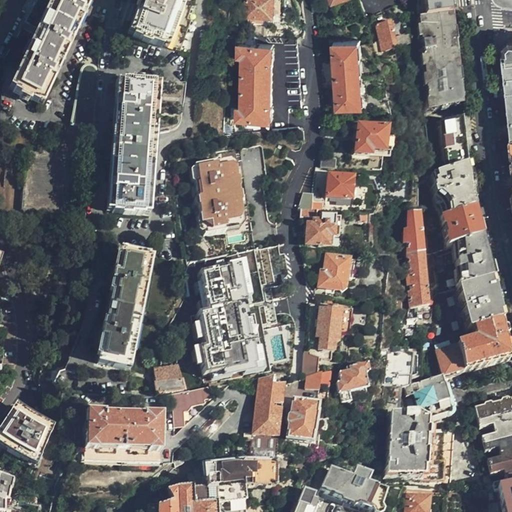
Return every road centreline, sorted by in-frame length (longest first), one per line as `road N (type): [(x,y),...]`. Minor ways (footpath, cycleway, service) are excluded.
road 1 (residential): [(308,0),(319,133),(288,220),(301,289)]
road 2 (residential): [(111,228),(160,232),(164,147),(184,126),(202,0)]
road 3 (primary): [(474,15),(492,178),(511,271)]
road 4 (residential): [(114,0),(96,209),(111,228)]
road 5 (residential): [(111,228),(83,366)]
